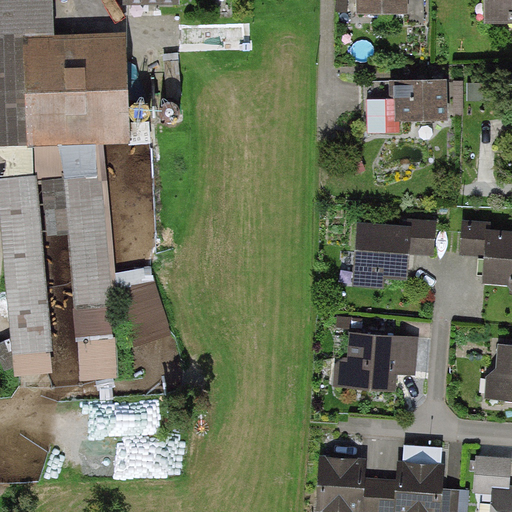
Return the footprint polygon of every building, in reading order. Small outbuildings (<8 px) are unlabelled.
[(18,40),(49,39),(47,0),(0,0),(0,244),(10,358),(49,354),(39,239),(65,236),(72,309),(113,308),(100,144),(24,148),(18,40)] [(170,0),(115,0),(115,12),(170,13),(170,0)] [(403,0),(350,0),(351,18),(404,18),(403,0)] [(511,0),(483,0),(484,25),(511,24),(511,0)] [(49,39),(18,40),(24,148),(100,144),(122,143),(117,35),(49,39)] [(446,81),(391,83),(392,125),(447,123),(446,81)] [(490,223),(458,220),(454,255),(481,258),(478,287),(511,291),(511,236),(489,234),(490,223)] [(407,229),(355,224),(349,288),(404,293),(408,255),(433,257),(436,224),(408,221),(407,229)] [(415,342),(339,337),(335,395),(393,399),(395,374),(413,375),(415,342)] [(511,348),(492,348),(491,372),(484,377),(483,410),(511,410),(511,348)] [(442,452),(402,449),(400,477),(398,511),(459,511),(461,493),(439,492),(442,452)] [(509,458),(472,456),(469,495),(488,496),(486,511),(511,511),(511,486),(507,486),(509,458)] [(360,462),(315,459),(312,511),(398,511),(400,477),(359,475),(360,462)]
